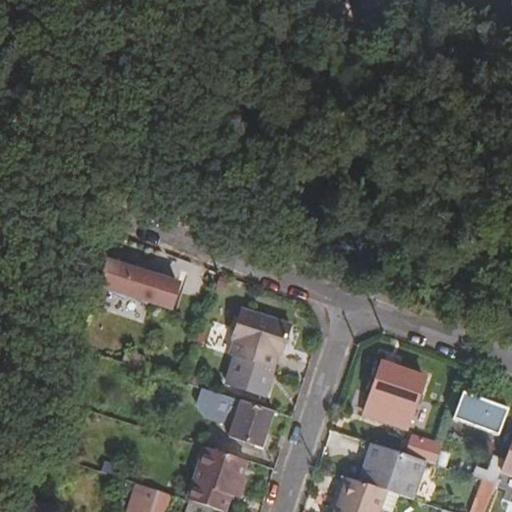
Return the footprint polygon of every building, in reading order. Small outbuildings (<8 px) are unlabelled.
[(159,321),(172,286),(131,271),(123,294),(140,301),(136,312),(159,321)] [(212,278),(209,286),(218,290),(221,281),(212,278)] [(285,326),(235,309),(224,340),(229,342),(224,357),(265,370),(271,354),(274,344),(279,345),(285,326)] [(275,356),(279,345),(274,344),(271,354),(275,356)] [(138,359),(118,352),(113,363),(134,370),(138,359)] [(86,383),(94,364),(78,358),(71,377),(86,383)] [(354,416),(377,424),(389,389),(401,393),(406,376),(384,369),(386,363),(377,360),(375,365),(372,364),(354,416)] [(258,385),(266,388),(270,375),(242,366),(235,387),(255,393),(258,385)] [(264,395),(266,388),(258,385),(255,393),(264,395)] [(389,389),(377,424),(393,430),(406,394),(401,393),(389,389)] [(503,412),(457,395),(452,409),(472,416),(470,423),(481,427),(484,420),(499,425),(503,412)] [(268,415),(217,397),(208,423),(227,430),(226,433),(224,432),(222,438),(256,450),(268,415)] [(435,446),(403,436),(396,457),(428,467),(435,446)] [(496,464),(492,474),(511,481),(511,497),(511,499),(511,498),(511,437),(506,436),(496,464)] [(348,482),(376,492),(403,501),(416,464),(396,457),(361,445),(348,482)] [(180,502),(210,511),(221,511),(225,500),(229,502),(242,465),(197,450),(180,502)] [(475,484),(487,488),(492,474),(496,464),(484,460),(475,484)] [(96,464),(94,473),(107,477),(110,468),(96,464)] [(327,511),(369,511),(376,492),(348,482),(339,479),(327,511)] [(478,511),(487,488),(475,484),(473,483),(465,480),(464,485),(473,489),(464,511),(460,511),(459,511),(458,511),(478,511)] [(161,511),(166,500),(128,486),(119,511),(161,511)] [(48,511),(50,508),(27,501),(23,511),(48,511)]
